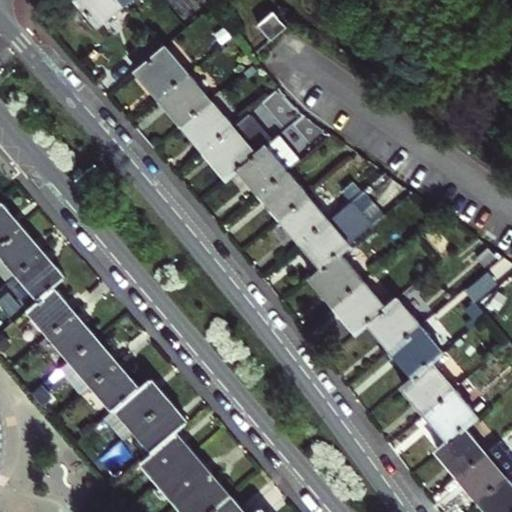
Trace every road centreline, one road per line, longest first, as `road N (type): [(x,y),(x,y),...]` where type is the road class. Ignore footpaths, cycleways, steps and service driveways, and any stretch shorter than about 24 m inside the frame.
road 1 (tertiary): [(399,511),(245,308),(0,21)]
road 2 (tertiary): [(0,112),(341,511)]
road 3 (residential): [(294,52),(511,203)]
